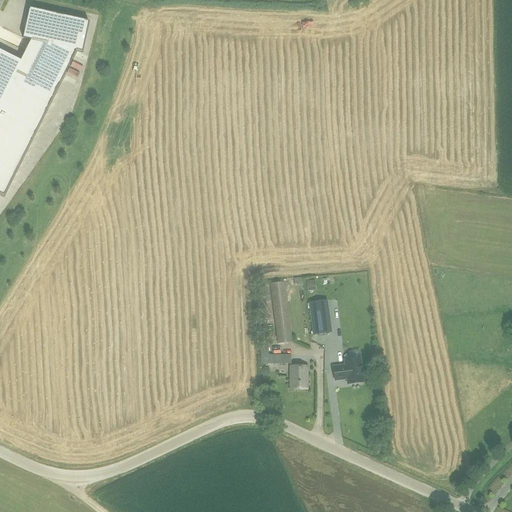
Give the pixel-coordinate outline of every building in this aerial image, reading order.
[(0,193),(4,195),(77,48),(82,50),(89,21),(29,8),(22,38),(30,40),(30,41),(44,44),(37,58),(25,51),(20,61),(0,51),(0,193)] [(329,296),(329,280),(299,281),(299,297),(329,296)] [(270,284),(278,344),(293,342),(284,282),(270,284)] [(327,301),(309,303),(314,335),(331,333),(327,301)] [(363,382),(360,358),(345,360),(345,366),(333,367),(335,380),(347,379),(348,384),(363,382)] [(291,366),(291,389),(306,389),(306,366),(291,366)]
